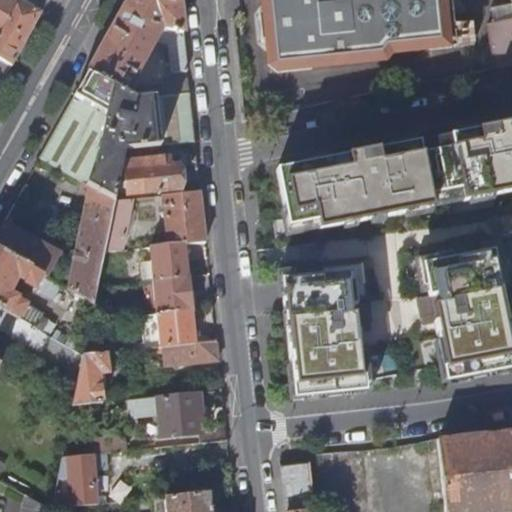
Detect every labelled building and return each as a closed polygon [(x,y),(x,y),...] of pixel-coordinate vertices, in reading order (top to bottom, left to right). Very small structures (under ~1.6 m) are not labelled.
[(17,0),(0,0),(0,60),(11,67),(41,13),(17,0)] [(186,71),(178,0),(128,0),(115,23),(87,74),(126,94),(129,88),(156,41),(168,44),(171,73),(186,71)] [(436,3),(378,10),(376,0),(268,0),(270,11),(263,20),(266,41),(274,49),(276,61),(282,66),(432,49),(443,43),(454,42),(451,12),(450,2),(436,3)] [(376,0),(378,10),(436,3),(435,0),(376,0)] [(497,71),(511,68),(511,19),(488,25),(497,71)] [(458,21),(457,66),(476,67),(477,21),(458,21)] [(160,147),(154,97),(136,100),(126,94),(87,74),(38,161),(79,183),(114,202),(124,151),(160,147)] [(188,94),(187,80),(166,82),(166,84),(129,88),(126,94),(136,100),(154,97),(188,94)] [(194,143),(188,94),(154,97),(160,147),(194,143)] [(511,126),(276,173),(290,240),(511,194),(511,126)] [(176,158),(123,164),(126,196),(180,190),(176,158)] [(102,256),(113,202),(114,202),(79,183),(77,194),(86,196),(72,267),(67,291),(92,306),(96,290),(102,256)] [(204,243),(199,193),(162,197),(168,247),(183,245),(204,243)] [(122,253),(133,200),(113,202),(102,256),(122,253)] [(56,258),(1,227),(0,229),(0,252),(45,278),(56,258)] [(151,249),(149,233),(132,235),(134,252),(149,249),(151,249)] [(187,278),(183,245),(168,247),(151,249),(149,249),(153,283),(187,278)] [(511,335),(495,251),(422,266),(440,356),(447,385),(511,371),(511,335)] [(45,278),(0,252),(0,310),(5,314),(15,319),(34,330),(50,338),(82,356),(87,333),(81,332),(77,345),(57,333),(58,330),(39,319),(42,315),(8,295),(7,295),(7,293),(8,293),(10,292),(11,291),(13,290),(13,289),(14,288),(14,286),(14,285),(14,284),(14,282),(16,280),(53,301),(60,287),(45,278)] [(67,291),(72,267),(56,258),(45,278),(60,287),(67,291)] [(354,273),(280,281),(294,402),(367,394),(364,364),(354,273)] [(190,311),(187,278),(153,283),(156,316),(190,311)] [(193,334),(190,311),(156,316),(158,336),(154,337),(156,350),(194,345),(193,339),(198,338),(197,333),(193,334)] [(34,330),(15,319),(6,334),(25,345),(34,330)] [(41,354),(50,338),(34,330),(25,345),(41,354)] [(217,361),(215,343),(194,345),(156,350),(151,351),(152,356),(163,355),(164,367),(217,361)] [(102,404),(98,373),(106,372),(104,356),(82,358),(76,386),(72,407),(102,404)] [(141,399),(128,401),(130,419),(157,416),(160,439),(201,435),(204,434),(203,429),(199,393),(141,399)] [(511,426),(441,433),(448,511),(502,511),(511,511),(511,426)] [(224,427),(203,429),(204,434),(201,435),(202,444),(226,441),(224,427)] [(123,435),(66,442),(62,460),(92,456),(125,453),(123,435)] [(314,511),(305,437),(278,443),(285,511),(314,511)] [(92,456),(62,460),(52,510),(97,505),(103,505),(102,499),(91,500),(88,474),(102,472),(100,456),(92,456)] [(185,474),(188,496),(206,494),(204,482),(203,472),(185,474)] [(231,491),(230,479),(204,482),(206,494),(209,493),(231,491)] [(210,511),(209,493),(206,494),(188,496),(165,498),(166,511),(210,511)] [(51,511),(52,510),(27,496),(23,511),(51,511)]
